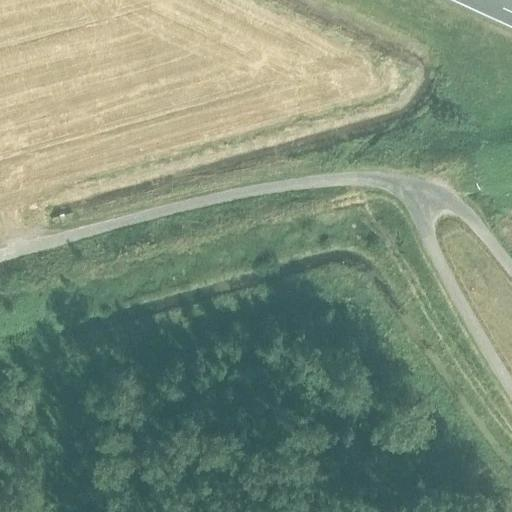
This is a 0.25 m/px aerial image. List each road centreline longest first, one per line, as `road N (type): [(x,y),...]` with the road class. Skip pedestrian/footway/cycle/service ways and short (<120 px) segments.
road 1 (track): [(511,505),(352,302),(305,290),(50,357),(11,333),(0,336)]
road 2 (unclassified): [(423,192),(378,181),(235,194),(0,258)]
road 3 (unclassified): [(511,405),(417,221),(423,192)]
road 4 (unclassified): [(511,277),(470,223),(423,192)]
